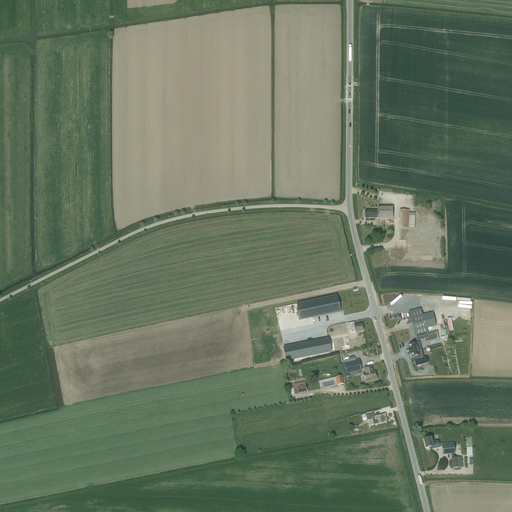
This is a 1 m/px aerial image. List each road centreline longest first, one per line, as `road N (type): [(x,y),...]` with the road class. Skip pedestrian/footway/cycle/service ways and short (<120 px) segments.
road 1 (unclassified): [(0,301),(143,228),(184,216),(265,206),(349,209)]
road 2 (tertiary): [(426,511),(349,209)]
road 3 (tertiary): [(349,209),(349,0)]
road 4 (unknown): [(318,341),(317,328),(335,321),(425,300),(433,309)]
